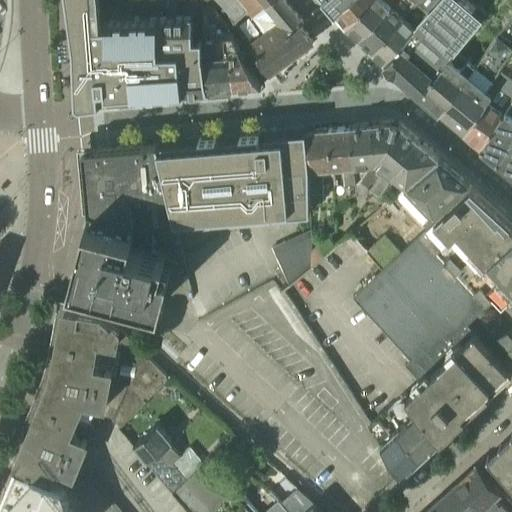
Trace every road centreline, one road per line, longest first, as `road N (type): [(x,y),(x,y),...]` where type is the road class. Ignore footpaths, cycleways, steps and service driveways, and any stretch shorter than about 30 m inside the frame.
road 1 (tertiary): [(39,276),(45,205),(37,0)]
road 2 (residential): [(511,408),(397,511)]
